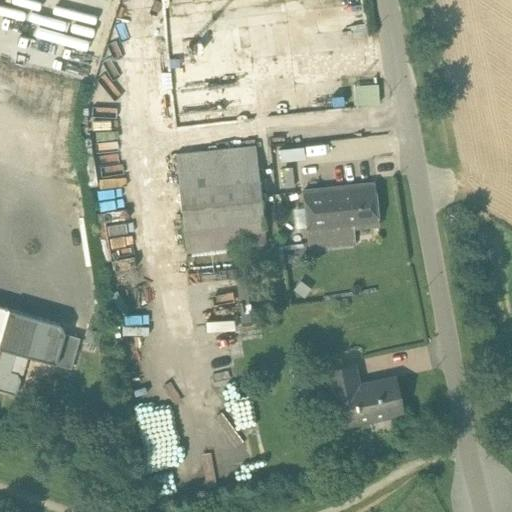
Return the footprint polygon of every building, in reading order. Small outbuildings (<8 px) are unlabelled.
[(65,38),(42,34),(36,69),(59,73),(65,38)] [(376,82),(353,83),(354,104),(377,103),(376,82)] [(279,149),(280,160),(307,156),(306,144),(279,149)] [(255,145),(175,154),(179,189),(259,180),(255,145)] [(259,180),(179,189),(186,253),(266,244),(259,180)] [(373,184),(320,189),(324,230),(353,227),(377,224),(373,184)] [(320,189),(304,191),(310,249),(355,244),(353,227),(324,230),(320,189)] [(9,309),(0,306),(0,339),(9,309)] [(60,324),(9,309),(0,339),(0,391),(15,396),(20,379),(17,373),(10,371),(15,353),(55,364),(64,333),(64,332),(60,324)] [(80,338),(64,333),(55,364),(71,369),(80,338)] [(353,365),(326,371),(337,419),(356,414),(357,422),(400,412),(393,378),(357,386),(353,365)]
